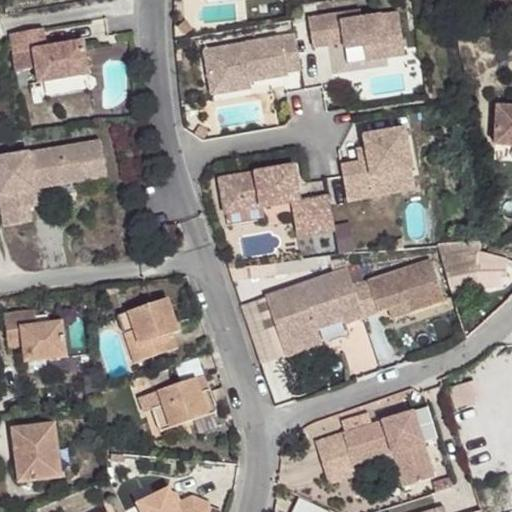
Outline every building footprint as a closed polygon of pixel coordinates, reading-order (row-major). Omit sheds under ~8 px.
[(359,14),(307,23),(312,51),(343,46),(344,53),(362,50),(365,64),(403,58),(397,16),(360,22),(359,14)] [(40,32),(6,37),(12,74),(33,71),(36,86),(85,78),(80,45),(43,51),(40,32)] [(295,39),(204,54),(209,88),(247,81),(248,86),(249,85),(285,79),(284,76),(300,73),(295,39)] [(247,81),(209,88),(204,54),(173,59),(177,103),(250,91),(249,85),(248,86),(247,81)] [(85,78),(36,86),(38,101),(88,93),(85,78)] [(511,106),(493,105),(491,144),(511,144),(511,106)] [(404,132),(363,139),(365,152),(355,153),(357,166),(339,169),(346,205),(363,202),(372,188),(371,180),(411,173),(404,132)] [(97,144),(0,160),(0,176),(0,177),(1,185),(0,185),(0,214),(26,210),(24,194),(32,192),(103,180),(97,144)] [(292,171),(217,183),(222,209),(258,203),(259,211),(290,207),(292,220),(299,219),(303,240),(333,234),(327,200),(298,205),(292,171)] [(372,188),(363,202),(414,193),(411,173),(371,180),(372,188)] [(24,194),(26,210),(35,209),(32,192),(24,194)] [(258,203),(222,209),(224,218),(259,211),(258,203)] [(26,210),(0,214),(0,221),(1,230),(29,225),(26,210)] [(299,219),(292,220),(296,241),(303,240),(299,219)] [(393,248),(392,254),(402,253),(401,243),(396,244),(393,248)] [(478,246),(432,251),(441,282),(471,274),(470,267),(478,246)] [(324,268),(328,279),(342,274),(339,263),(324,268)] [(348,291),(359,322),(382,314),(404,307),(408,315),(437,305),(423,266),(348,291)] [(272,269),(245,273),(246,283),(273,279),(272,269)] [(245,273),(225,275),(228,284),(246,283),(245,273)] [(348,291),(342,274),(328,279),(260,303),(277,353),(314,342),(313,339),(311,334),(338,325),(340,328),(359,322),(348,291)] [(166,300),(127,313),(139,345),(131,348),(128,349),(134,364),(177,349),(172,335),(178,333),(166,300)] [(277,353),(260,303),(237,310),(256,361),(277,353)] [(404,307),(382,314),(385,323),(408,315),(404,307)] [(33,310),(3,314),(8,350),(24,348),(26,363),(66,357),(62,323),(36,326),(33,310)] [(139,345),(127,313),(119,315),(131,348),(139,345)] [(313,339),(340,328),(338,325),(311,334),(313,339)] [(314,342),(277,353),(281,363),(318,350),(314,342)] [(163,407),(171,429),(216,413),(211,399),(203,402),(200,394),(195,395),(190,381),(158,394),(163,407)] [(159,434),(171,429),(163,407),(151,412),(159,434)] [(423,413),(409,417),(418,448),(433,444),(423,413)] [(394,456),(405,488),(428,480),(418,448),(409,417),(366,431),(340,440),(338,440),(348,470),(387,458),(394,456)] [(336,428),(340,440),(366,431),(363,420),(336,428)] [(55,425),(12,430),(18,483),(62,478),(55,425)] [(348,470),(338,440),(321,446),(334,487),(351,481),(348,470)] [(397,490),(405,488),(394,456),(387,458),(397,490)] [(140,511),(206,511),(208,507),(209,504),(191,496),(175,503),(167,490),(137,504),(140,511)] [(297,511),(325,511),(303,501),(297,511)]
